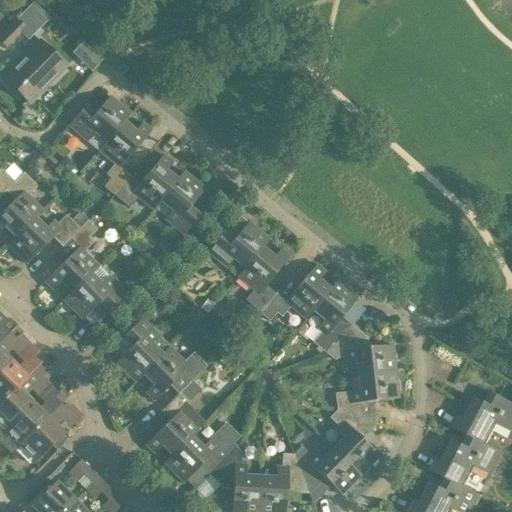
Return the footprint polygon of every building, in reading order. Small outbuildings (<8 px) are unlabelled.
[(0,36),(0,42),(5,49),(26,29),(17,20),(0,36)] [(73,52),(95,69),(106,56),(84,38),(73,52)] [(2,77),(27,102),(44,85),(46,86),(64,68),(40,44),(31,53),(33,55),(27,61),(23,58),(8,73),(7,72),(2,77)] [(67,126),(98,152),(122,122),(129,114),(109,97),(93,115),(84,107),(67,126)] [(98,152),(113,165),(105,175),(110,179),(103,188),(113,196),(130,176),(120,168),(151,131),(141,123),(134,132),(122,122),(98,152)] [(130,176),(113,196),(128,208),(136,198),(152,211),(159,202),(176,181),(165,171),(172,163),(163,155),(139,184),(130,176)] [(0,195),(4,191),(13,183),(0,169),(0,195)] [(159,202),(171,212),(164,220),(182,236),(199,216),(189,208),(204,190),(183,172),(176,181),(159,202)] [(0,230),(3,227),(15,238),(34,219),(41,211),(27,197),(37,187),(23,173),(13,183),(4,191),(14,200),(0,214),(0,230)] [(34,219),(15,238),(7,246),(26,265),(52,238),(61,247),(69,240),(79,230),(65,216),(56,225),(52,222),(44,229),(34,219)] [(79,230),(69,240),(77,248),(43,283),(52,291),(60,283),(70,293),(71,294),(98,267),(83,253),(93,243),(88,238),(96,231),(87,222),(79,230)] [(243,270),(261,248),(268,240),(248,223),(233,241),(223,233),(206,252),(225,269),(232,260),(243,270)] [(273,257),(261,248),(243,270),(237,278),(252,290),(243,301),(258,313),(274,294),(265,286),(289,257),(280,249),(273,257)] [(305,320),(311,311),(329,291),(317,280),(324,272),(315,265),(284,302),(274,294),(258,313),(268,322),(275,313),(280,317),(289,307),(305,320)] [(107,277),(98,267),(71,294),(70,293),(62,302),(81,320),(98,303),(108,312),(125,295),(107,277)] [(336,282),(329,291),(311,311),(323,321),(316,329),(320,333),(311,343),(326,355),(351,325),(342,317),(357,299),(336,282)] [(141,375),(168,348),(140,320),(123,338),(132,347),(115,363),(134,382),(141,375)] [(367,338),(351,325),(326,355),(331,359),(343,358),(344,364),(354,362),(356,377),(395,372),(392,345),(368,348),(367,338)] [(0,328),(0,341),(9,333),(2,326),(0,328)] [(0,355),(16,340),(9,333),(0,341),(0,372),(8,364),(0,356),(0,355)] [(141,375),(152,386),(145,393),(153,402),(179,376),(188,384),(206,367),(192,353),(182,362),(168,348),(141,375)] [(16,372),(8,364),(0,372),(0,403),(40,364),(32,356),(16,372)] [(47,371),(40,364),(0,403),(0,432),(30,402),(23,395),(47,371)] [(334,394),(335,410),(376,424),(374,402),(397,399),(395,372),(356,377),(358,392),(334,394)] [(190,437),(198,430),(205,422),(187,404),(189,402),(180,393),(162,411),(171,419),(145,446),(153,454),(161,446),(171,457),(191,438),(190,437)] [(453,429),(469,438),(482,445),(493,423),(511,432),(511,404),(491,394),(486,404),(475,399),(464,420),(459,417),(453,429)] [(39,411),(30,402),(0,432),(0,444),(9,454),(19,445),(60,404),(53,397),(39,411)] [(67,411),(60,404),(19,445),(34,460),(62,433),(53,425),(67,411)] [(342,439),(332,450),(359,476),(378,457),(362,442),(376,424),(335,410),(328,419),(338,428),(334,431),(342,439)] [(200,467),(208,475),(236,448),(232,445),(239,438),(225,424),(201,448),(191,438),(171,457),(163,465),(183,484),(200,467)] [(431,471),(447,480),(460,487),(471,466),(490,476),(501,455),(482,445),(469,438),(464,447),(452,442),(441,463),(436,461),(431,471)] [(300,446),(292,455),(307,494),(323,479),(340,496),(359,476),(332,450),(321,461),(313,453),(310,456),(300,446)] [(241,454),(236,448),(208,475),(222,490),(232,490),(230,511),(257,511),(259,477),(245,477),(245,465),(241,465),(241,454)] [(274,478),(259,477),(257,511),(284,511),(285,493),(307,494),(292,455),(280,455),(279,468),(275,468),(274,478)] [(470,511),(479,496),(460,487),(447,480),(442,490),(430,484),(419,506),(414,503),(409,511),(446,511),(448,508),(455,511),(470,511)] [(37,511),(62,511),(74,501),(56,483),(33,507),(37,511)] [(62,511),(84,511),(74,501),(62,511)]
